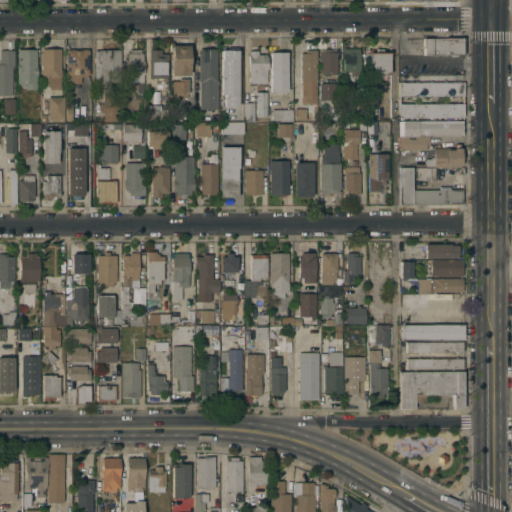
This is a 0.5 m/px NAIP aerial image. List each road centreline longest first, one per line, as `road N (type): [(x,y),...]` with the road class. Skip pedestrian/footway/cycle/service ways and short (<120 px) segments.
road 1 (residential): [(0,25),(491,20)]
road 2 (residential): [(0,226),(491,224)]
road 3 (primary): [(490,423),(235,427)]
road 4 (primary): [(491,348),(491,105)]
road 5 (secondary): [(235,427),(0,427)]
road 6 (secondary): [(406,492),(302,440),(235,427)]
